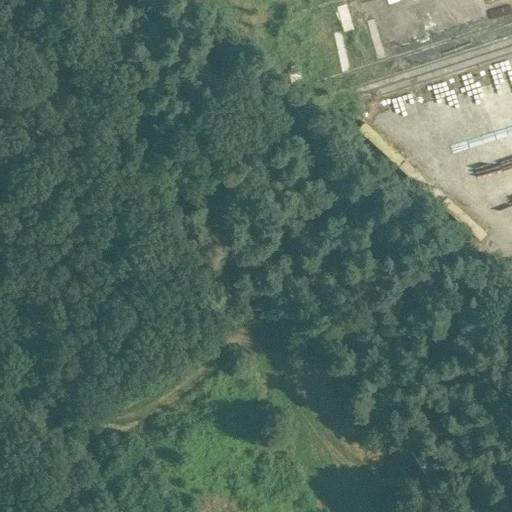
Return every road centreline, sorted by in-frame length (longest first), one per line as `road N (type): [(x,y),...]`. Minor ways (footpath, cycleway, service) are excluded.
road 1 (track): [(98,511),(59,428),(61,378),(0,223)]
road 2 (track): [(253,328),(119,407),(60,405)]
